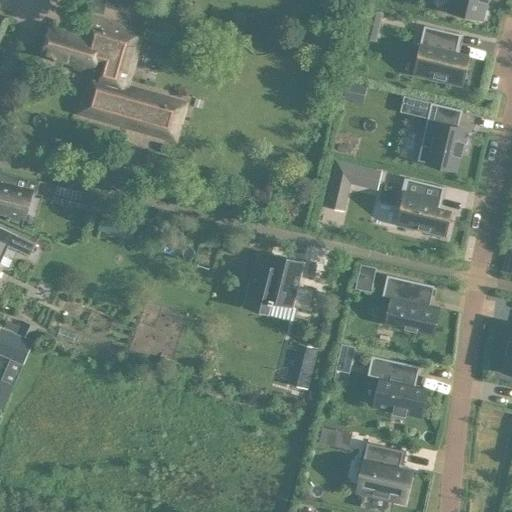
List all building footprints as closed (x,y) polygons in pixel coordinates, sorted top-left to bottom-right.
[(136,13),(139,0),(106,0),(105,4),(136,13)] [(450,0),(448,9),(479,17),(483,0),(450,0)] [(369,8),(366,21),(378,24),(381,11),(369,8)] [(80,110),(177,138),(187,100),(129,83),(143,32),(141,30),(90,16),(84,34),(49,25),(41,52),(71,61),(71,67),(90,73),(80,110)] [(453,46),(456,46),(459,32),(423,24),(418,44),(419,45),(413,71),(460,83),(466,55),(452,51),(453,46)] [(345,82),(341,99),(360,104),(364,86),(345,82)] [(402,94),(399,110),(426,116),(419,144),(429,146),(425,161),(453,168),(457,153),(459,153),(462,141),(460,140),(463,127),(457,125),(461,108),(430,100),(402,94)] [(348,180),(356,182),(360,166),(336,160),(325,205),(341,208),(348,180)] [(0,180),(0,209),(23,216),(30,189),(35,191),(38,179),(3,170),(0,180)] [(396,221),(443,232),(448,209),(434,206),(439,184),(403,176),(400,191),(403,191),(396,221)] [(91,204),(96,194),(74,188),(71,198),(91,204)] [(102,207),(96,226),(116,232),(122,213),(117,211),(106,208),(102,207)] [(35,241),(13,231),(7,244),(29,254),(35,241)] [(511,247),(506,246),(500,270),(511,272),(511,247)] [(270,299),(310,309),(315,288),(296,283),(302,261),(270,253),(267,264),(254,261),(243,304),(267,310),(270,299)] [(356,278),(371,282),(374,265),(359,262),(356,278)] [(385,273),(381,294),(390,296),(384,323),(433,334),(439,306),(423,302),(424,297),(427,297),(430,283),(385,273)] [(22,320),(17,332),(27,337),(32,325),(22,320)] [(0,325),(0,348),(23,359),(31,340),(0,325)] [(340,342),(337,355),(351,358),(354,345),(340,342)] [(299,343),(288,382),(305,387),(316,347),(299,343)] [(405,411),(419,415),(425,387),(411,383),(412,378),(415,378),(418,364),(370,353),(366,373),(378,376),(372,404),(391,408),(391,412),(404,415),(405,411)] [(351,432),(337,429),(334,442),(348,445),(351,432)] [(363,461),(356,488),(362,490),(359,503),(390,510),(393,497),(403,499),(410,471),(395,468),(396,462),(399,463),(402,449),(366,440),(361,461),(363,461)]
